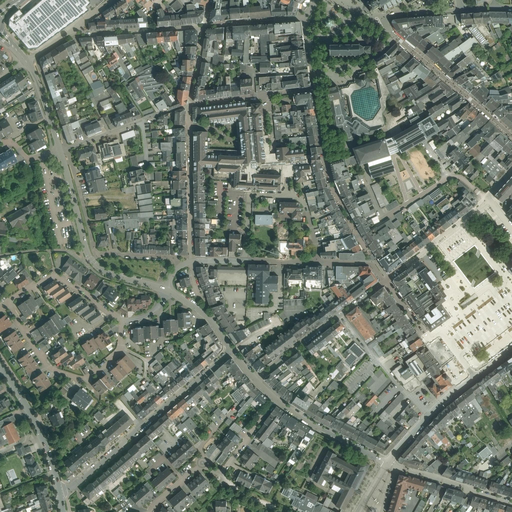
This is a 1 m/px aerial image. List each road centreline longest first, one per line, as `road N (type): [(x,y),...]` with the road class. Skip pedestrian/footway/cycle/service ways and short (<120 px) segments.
road 1 (residential): [(120,324),(116,354),(88,378),(47,365),(5,305),(54,273),(113,315)]
road 2 (residential): [(60,496),(232,350)]
road 3 (residential): [(180,266),(174,257),(96,254),(66,148)]
road 4 (residential): [(166,289),(103,271),(90,259),(60,150)]
road 5 (residential): [(314,89),(332,190),(372,263)]
road 6 (residential): [(319,262),(300,199),(249,194),(245,261)]
road 7 (residential): [(385,280),(255,379)]
road 8 (residential): [(190,261),(189,105)]
road 9 (tertiary): [(60,496),(34,421),(0,366)]
road 10 (residential): [(385,280),(430,341),(441,335),(472,378)]
road 11 (residential): [(450,177),(383,219),(360,165)]
road 12 (residential): [(487,200),(385,280)]
road 13 (residential): [(387,463),(276,399)]
road 14 (residential): [(205,26),(77,27)]
road 15 (residential): [(314,89),(189,105)]
road 16 (tertiary): [(472,378),(387,463)]
